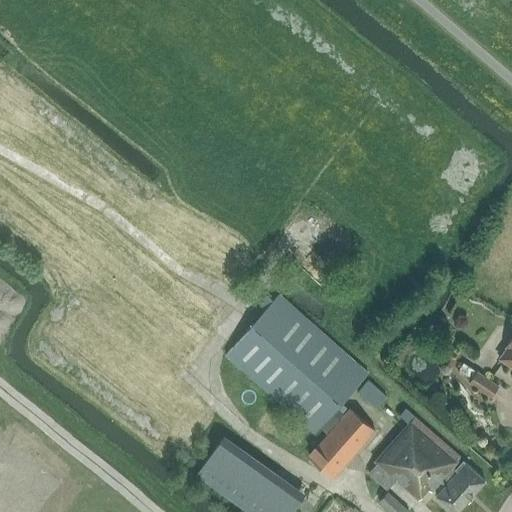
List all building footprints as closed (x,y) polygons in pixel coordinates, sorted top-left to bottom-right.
[(226,354),(255,380),(315,434),(321,427),(328,434),(309,456),(333,477),(374,430),(350,409),(344,416),(337,409),(368,373),(279,294),(226,354)] [(500,358),(511,366),(511,337),(506,346),(507,347),(500,358)] [(469,382),(491,397),(498,386),(477,371),(469,382)] [(376,408),(386,397),(368,380),(357,391),(376,408)] [(454,511),(456,511),(485,480),(462,460),(455,469),(458,471),(453,477),(448,472),(460,458),(405,408),(399,415),(408,423),(375,461),(418,499),(428,488),(431,491),(440,481),(445,486),(436,495),(454,511)] [(261,511),(291,511),(302,498),(282,484),(261,511)] [(387,493),(380,501),(392,511),(404,511),(407,510),(387,493)]
